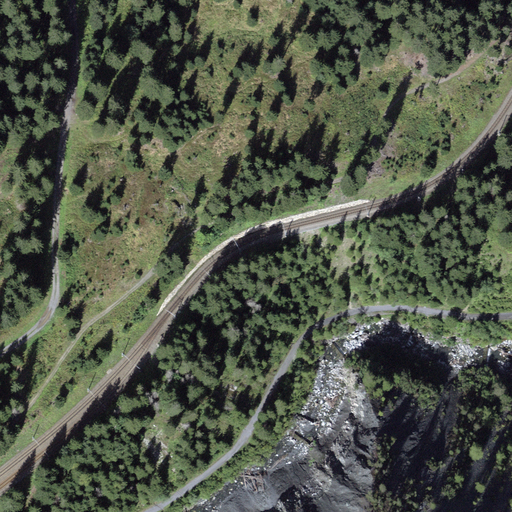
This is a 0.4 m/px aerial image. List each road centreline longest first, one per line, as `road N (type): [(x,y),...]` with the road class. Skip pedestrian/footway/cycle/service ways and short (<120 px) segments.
road 1 (track): [(511,316),(376,309),(315,324),(293,344),(224,460),(142,511)]
road 2 (track): [(0,351),(54,303),(74,0)]
